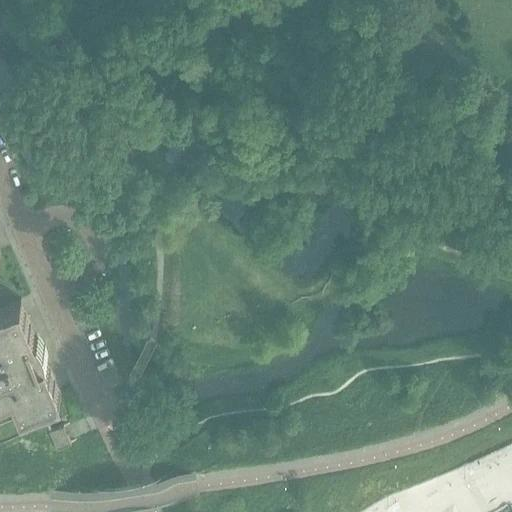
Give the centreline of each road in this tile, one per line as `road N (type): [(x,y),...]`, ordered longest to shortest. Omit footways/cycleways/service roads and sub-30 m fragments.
road 1 (residential): [(51,293),(96,267),(96,249),(71,220),(25,231)]
road 2 (residential): [(109,428),(51,293)]
